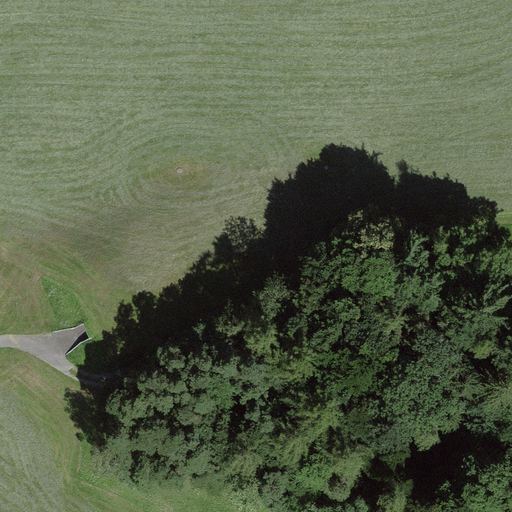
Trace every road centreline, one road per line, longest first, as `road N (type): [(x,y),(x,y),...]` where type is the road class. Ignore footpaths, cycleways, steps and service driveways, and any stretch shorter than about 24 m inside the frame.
road 1 (track): [(511,246),(345,280),(136,370),(108,370),(0,340)]
road 2 (track): [(511,482),(393,389),(336,309),(296,300)]
